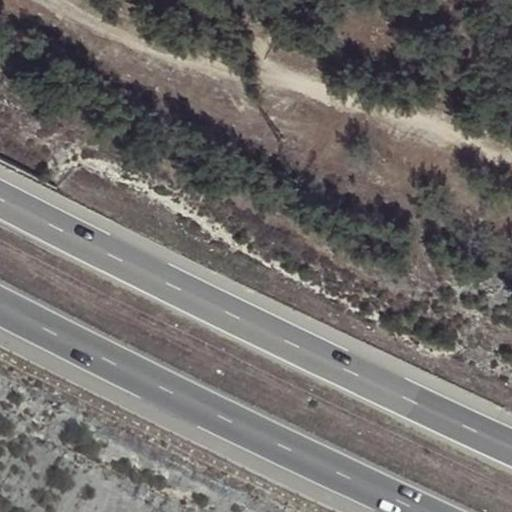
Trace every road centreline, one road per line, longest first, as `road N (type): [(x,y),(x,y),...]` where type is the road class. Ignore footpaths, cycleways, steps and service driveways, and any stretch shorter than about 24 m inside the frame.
road 1 (motorway): [(511,445),(328,363),(0,196)]
road 2 (track): [(48,0),(115,35),(426,125),(511,162)]
road 3 (motorway): [(0,305),(418,511)]
